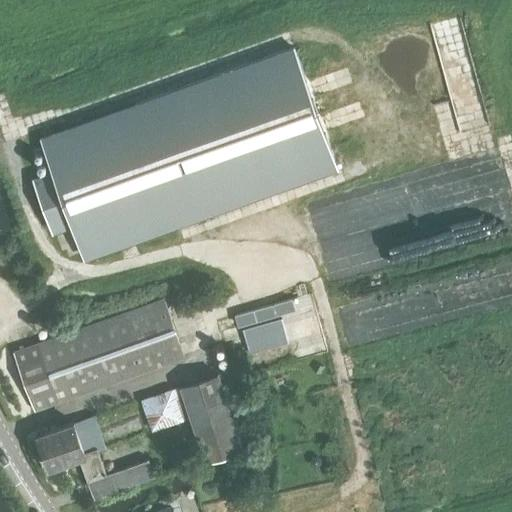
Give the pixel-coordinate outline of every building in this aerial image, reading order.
[(178,224),(338,167),(297,65),(290,47),(240,65),(134,103),(136,106),(45,139),(56,171),(36,178),(54,229),(74,221),(86,253),(177,220),(178,224)] [(59,401),(185,355),(164,296),(13,350),(34,410),(59,401)] [(511,372),(511,359),(489,331),(472,345),(502,381),(511,372)] [(474,379),(444,342),(425,358),(454,394),(474,379)] [(243,446),(219,371),(180,384),(203,459),(243,446)] [(434,415),(388,410),(385,432),(432,438),(434,415)] [(75,420),(36,435),(49,467),(78,456),(94,498),(155,475),(148,457),(107,472),(98,450),(87,454),(75,420)] [(434,457),(389,467),(394,488),(439,478),(434,457)]
